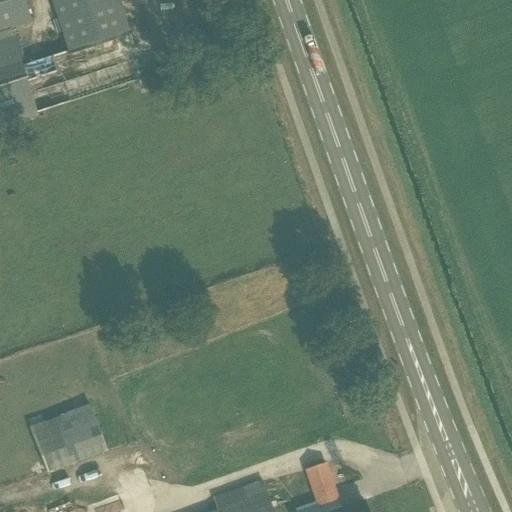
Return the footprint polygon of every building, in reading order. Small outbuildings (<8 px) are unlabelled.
[(0,0),(0,124),(35,114),(21,65),(9,29),(31,22),(23,0),(0,0)] [(130,39),(117,0),(49,0),(66,51),(68,59),(130,39)] [(89,406),(28,424),(43,473),(103,455),(89,406)] [(326,465),(307,472),(304,473),(306,476),(315,507),(317,511),(367,511),(364,504),(343,511),(342,511),(326,465)] [(271,511),(265,494),(217,511),(214,511),(271,511)]
